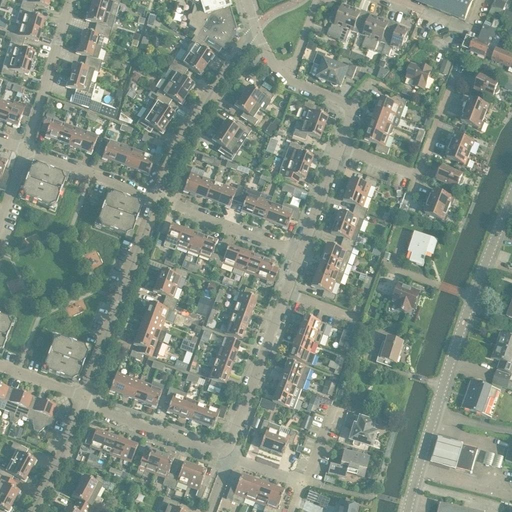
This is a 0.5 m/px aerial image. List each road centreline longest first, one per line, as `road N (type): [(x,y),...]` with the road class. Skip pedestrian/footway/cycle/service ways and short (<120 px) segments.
road 1 (residential): [(417,469),(511,196)]
road 2 (residential): [(82,399),(156,198)]
road 3 (residential): [(156,198),(177,142),(254,27)]
road 4 (residential): [(227,456),(286,292)]
road 5 (residential): [(70,0),(25,150)]
road 6 (residential): [(227,456),(82,399)]
road 7 (residential): [(300,253),(156,198)]
road 8 (residential): [(156,198),(25,150)]
road 9 (residential): [(31,511),(82,399)]
road 10 (residential): [(339,147),(353,106),(280,76)]
